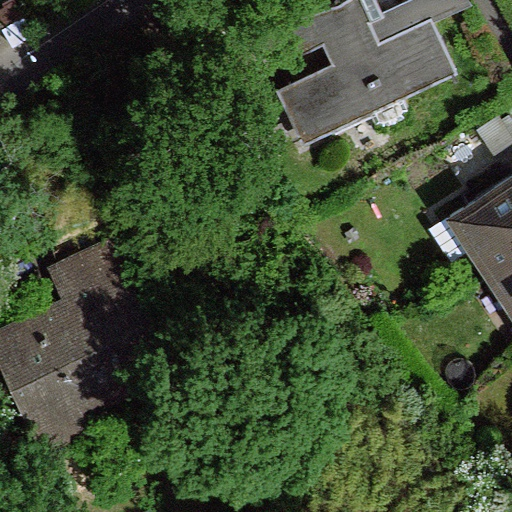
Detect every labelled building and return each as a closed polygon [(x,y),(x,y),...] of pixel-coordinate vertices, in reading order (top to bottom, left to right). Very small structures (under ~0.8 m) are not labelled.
[(343,0),(340,2),(275,21),(293,58),(327,41),(337,63),(297,83),(321,132),(455,70),(431,19),(426,22),(396,36),(385,13),(379,0),(343,0)] [(426,22),(416,0),(411,0),(385,13),(396,36),(426,22)] [(416,0),(426,22),(431,19),(470,0),(416,0)] [(511,259),(511,176),(464,207),(484,239),(475,246),(493,272),(511,259)] [(453,259),(475,246),(484,239),(464,207),(431,227),(453,259)] [(171,364),(114,241),(58,267),(79,311),(60,320),(54,310),(0,336),(0,343),(37,418),(31,422),(45,451),(98,426),(88,404),(171,364)] [(511,259),(493,272),(511,302),(511,301),(511,259)]
